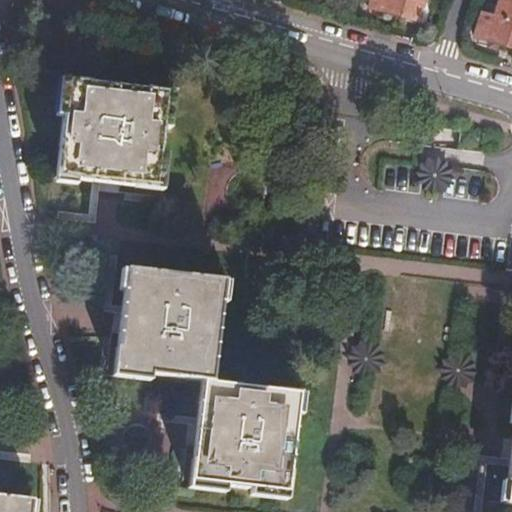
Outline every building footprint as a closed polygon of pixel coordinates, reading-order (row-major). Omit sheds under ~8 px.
[(369,0),(368,7),(417,21),(422,0),(369,0)] [(489,29),(477,25),(472,41),(511,51),(511,0),(502,0),(502,3),(497,2),(492,19),(489,29)] [(489,29),(492,19),(479,16),(477,25),(489,29)] [(61,118),(54,180),(95,185),(160,194),(165,158),(160,157),(163,132),(169,133),(173,95),(61,82),(56,118),(61,118)] [(147,378),(196,385),(207,386),(220,284),(124,272),(118,318),(110,379),(146,384),(147,378)] [(294,399),(207,386),(196,385),(192,418),(183,487),(220,492),(221,487),(245,490),(245,496),(281,500),(294,399)] [(511,418),(507,459),(501,503),(511,504),(511,418)] [(0,497),(0,511),(27,511),(29,502),(0,497)]
